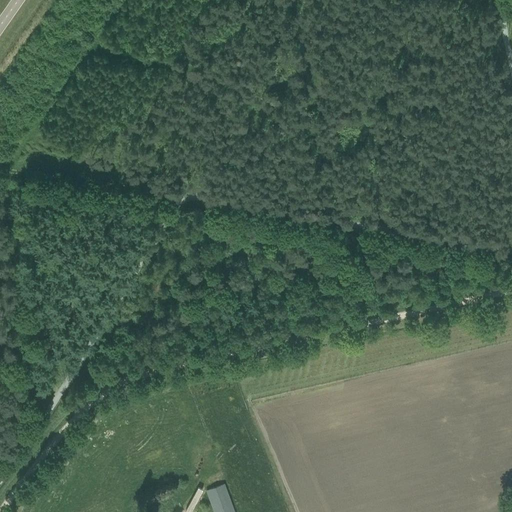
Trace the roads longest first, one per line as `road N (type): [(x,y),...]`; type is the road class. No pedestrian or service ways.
road 1 (track): [(511,251),(181,200),(0,478)]
road 2 (unclassified): [(511,290),(103,389),(0,511)]
